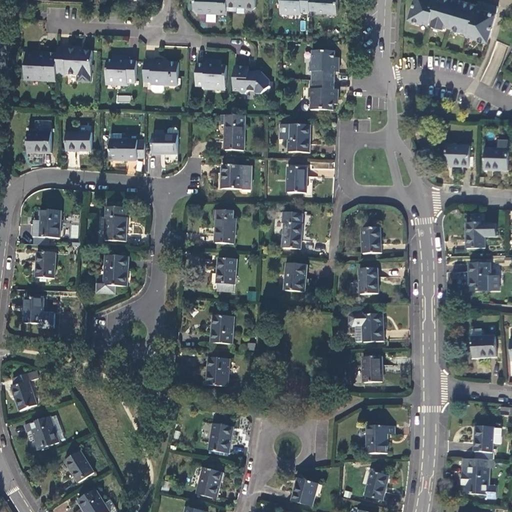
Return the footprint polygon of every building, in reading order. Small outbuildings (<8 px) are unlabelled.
[(226,0),(192,0),(192,10),(195,13),(204,13),(206,11),(217,12),(217,13),(226,14),(226,0)] [(226,0),(226,11),(236,11),(236,6),(244,7),(247,9),(253,9),(255,7),(255,0),(226,0)] [(301,12),(310,12),(310,11),(310,0),(281,0),(281,12),(292,12),(295,14),(301,14),(301,12)] [(310,0),(310,11),(318,11),(317,13),(324,13),(325,11),(337,12),(337,0),(310,0)] [(414,0),(410,18),(430,23),(431,20),(469,31),(468,34),(489,40),(498,8),(498,6),(497,5),(482,1),(479,0),(478,0),(477,4),(463,0),(414,0)] [(67,49),(58,49),(57,55),(57,76),(78,76),(78,83),(91,83),(93,52),(84,51),(84,48),(67,48),(67,49)] [(336,51),(313,51),(313,63),(311,63),(311,71),(313,71),(313,80),(336,81),(336,72),(340,72),(340,58),(336,58),(336,51)] [(37,54),(26,54),(25,83),(56,84),(57,55),(48,55),(47,57),(36,56),(37,54)] [(114,61),(108,60),(107,83),(117,83),(119,86),(127,86),(128,84),(137,84),(138,62),(131,61),(124,57),(120,57),(114,61)] [(205,64),(197,64),(196,86),(205,87),(205,89),(211,89),(213,87),(225,88),(226,65),(221,65),(219,63),(215,61),(210,61),(205,64)] [(156,64),(156,62),(145,62),(144,83),(151,84),(151,86),(161,86),(163,89),(176,89),(177,65),(156,64)] [(248,67),(234,66),(233,90),(238,90),(240,92),(244,92),(248,90),(254,90),(256,93),(261,93),(269,87),(269,81),(259,71),(255,70),(253,72),(247,72),(248,67)] [(336,81),(313,80),(313,89),(310,89),(310,98),(312,98),(312,110),(335,110),(335,103),(339,103),(339,89),(336,89),(336,81)] [(130,96),(117,95),(116,102),(130,103),(130,96)] [(245,117),(222,116),(222,126),(227,126),(226,151),(245,152),(245,117)] [(311,127),(280,126),(280,140),(288,140),(288,154),(310,154),(311,127)] [(168,136),(153,136),(153,155),(179,155),(179,131),(177,129),(170,129),(168,131),(168,136)] [(52,133),(28,133),(28,155),(52,154),(52,133)] [(92,134),(67,134),(66,152),(92,152),(92,134)] [(122,134),(110,134),(110,162),(138,162),(138,159),(145,159),(145,141),(122,141),(122,134)] [(471,147),(447,146),(447,167),(470,168),(471,147)] [(509,151),(485,150),(485,172),(508,172),(509,151)] [(308,174),(322,175),(323,164),(309,163),(308,174)] [(252,167),(223,166),(222,190),(252,191),(252,167)] [(307,169),(288,168),(288,193),(307,194),(307,169)] [(126,208),(106,207),(105,242),(127,242),(127,218),(126,218),(126,208)] [(234,212),(216,210),(215,218),(217,218),(216,244),(234,245),(236,219),(234,219),(234,212)] [(40,230),(34,230),(34,238),(61,239),(62,212),(41,211),(40,230)] [(303,215),(284,213),(283,224),(285,225),(283,249),(301,251),(303,225),(302,225),(303,215)] [(486,224),(467,224),(467,249),(486,249),(486,224)] [(381,229),(362,229),(363,255),(382,254),(381,229)] [(56,254),(37,253),(36,278),(55,279),(56,254)] [(129,258),(106,257),(105,285),(98,285),(97,294),(116,294),(116,287),(128,287),(129,258)] [(238,260),(218,259),(217,285),(236,286),(238,260)] [(490,264),(469,265),(470,292),(490,292),(490,264)] [(307,267),(287,265),(285,292),(305,294),(307,267)] [(378,269),(360,270),(360,295),(378,295),(378,269)] [(247,300),(255,301),(256,292),(248,291),(247,300)] [(44,299),(25,299),(24,324),(44,325),(44,299)] [(365,316),(364,313),(355,313),(351,317),(351,324),(355,327),(355,342),(356,343),(361,343),(363,344),(384,343),(384,315),(365,316)] [(235,317),(213,316),(212,345),(233,346),(235,317)] [(473,337),(474,359),(497,358),(496,336),(473,337)] [(383,358),(364,358),(364,384),(384,383),(383,358)] [(231,360),(209,359),(207,386),(229,387),(231,360)] [(34,372),(12,380),(15,387),(11,389),(20,413),(38,406),(29,382),(37,379),(34,372)] [(49,418),(25,427),(35,453),(59,443),(49,418)] [(234,428),(214,425),(209,452),(229,456),(234,428)] [(393,427),(367,427),(368,455),(389,454),(388,436),(394,436),(393,427)] [(495,428),(475,427),(474,453),(493,454),(495,428)] [(81,453),(65,462),(79,484),(95,474),(81,453)] [(489,462),(463,460),(461,495),(488,496),(487,500),(496,500),(496,486),(488,486),(489,462)] [(224,474),(204,469),(197,496),(217,500),(224,474)] [(390,477),(371,471),(364,497),(383,502),(390,477)] [(319,485),(298,479),(292,502),(313,508),(319,485)] [(109,511),(95,491),(78,502),(84,511),(109,511)]
